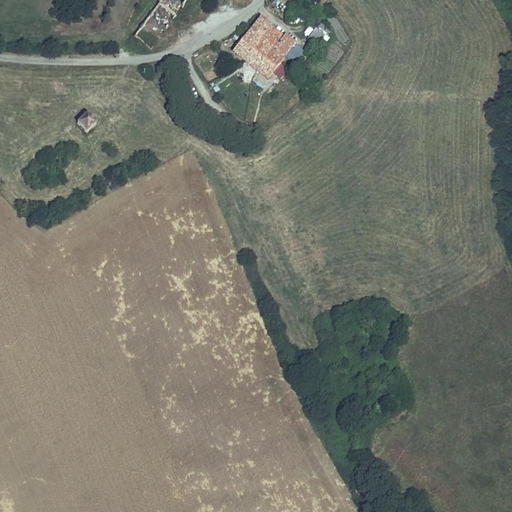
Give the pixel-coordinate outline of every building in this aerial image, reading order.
[(150,51),(188,0),(161,0),(134,37),(150,51)] [(285,57),(294,45),(295,44),(285,37),(284,39),(270,27),(271,26),(261,18),(251,32),(250,31),(233,53),(268,80),(285,59),(284,58),(285,57)] [(316,46),(325,36),(316,29),(308,39),(316,46)] [(294,64),(303,52),(294,45),(285,57),(294,64)] [(96,125),(87,115),(77,124),(87,134),(96,125)]
